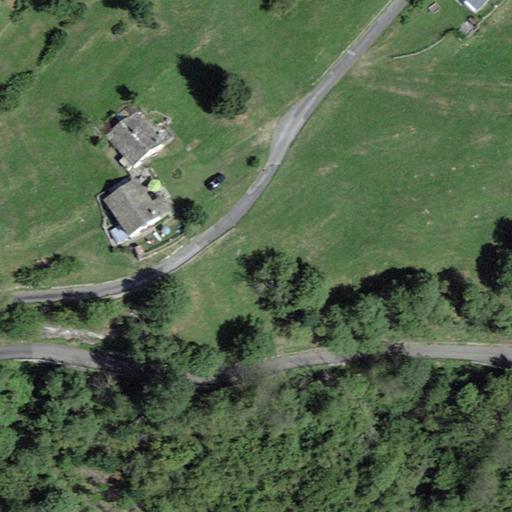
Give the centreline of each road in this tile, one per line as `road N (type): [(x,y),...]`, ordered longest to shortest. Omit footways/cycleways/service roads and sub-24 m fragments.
road 1 (track): [(0,302),(128,284),(180,258),(246,202),(317,95),(402,0)]
road 2 (unclassified): [(511,352),(374,351),(211,379),(44,349),(0,354)]
